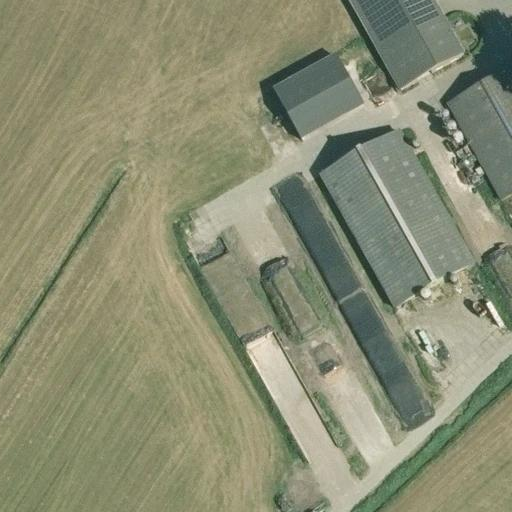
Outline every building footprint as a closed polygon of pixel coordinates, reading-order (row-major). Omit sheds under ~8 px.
[(349,0),(402,91),(463,57),(431,0),(349,0)] [(336,58),(274,92),(301,141),(363,106),(336,58)] [(511,68),(447,105),(501,203),(511,197),(511,68)] [(474,267),(399,133),(321,177),(396,310),(474,267)] [(196,252),(220,304),(247,291),(242,282),(237,284),(218,242),(196,252)] [(489,273),(511,262),(506,250),(483,261),(489,273)]
